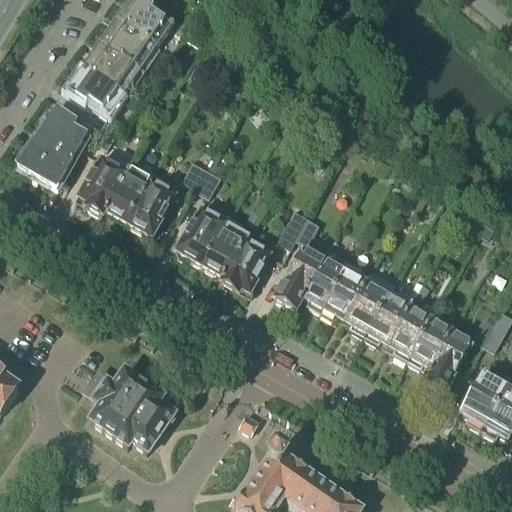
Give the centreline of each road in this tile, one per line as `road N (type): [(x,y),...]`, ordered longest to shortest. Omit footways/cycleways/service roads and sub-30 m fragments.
road 1 (residential): [(258,372),(0,225)]
road 2 (residential): [(504,511),(258,372)]
road 3 (residential): [(174,511),(258,372)]
road 4 (residential): [(166,511),(48,430)]
road 5 (residential): [(0,120),(66,0)]
